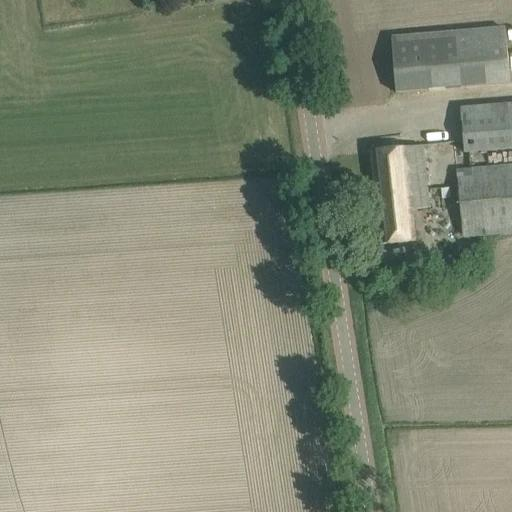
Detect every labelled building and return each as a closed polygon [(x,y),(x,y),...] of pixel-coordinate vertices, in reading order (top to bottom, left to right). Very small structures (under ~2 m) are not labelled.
[(505,30),(391,39),(396,94),(510,84),(505,30)] [(511,150),(511,105),(462,110),(466,155),(511,150)] [(422,147),(370,153),(381,246),(417,242),(414,209),(428,207),(422,147)] [(511,234),(511,168),(456,173),(462,239),(511,234)] [(449,188),(441,189),(442,199),(451,198),(449,188)]
